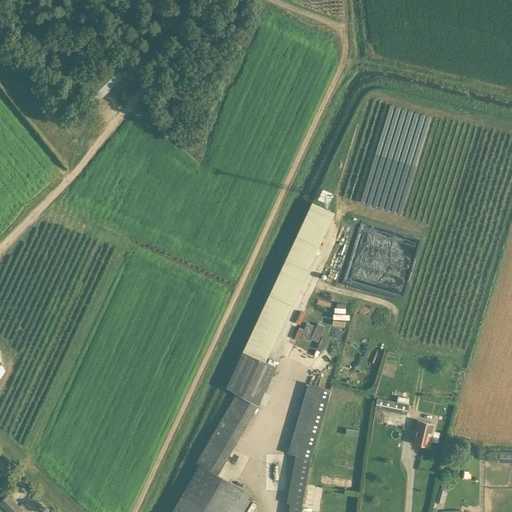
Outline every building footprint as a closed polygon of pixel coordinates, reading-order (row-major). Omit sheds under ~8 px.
[(80,89),(87,96),(94,103),(124,74),(124,75),(128,72),(120,64),(117,67),(114,64),(109,60),(80,89)] [(3,83),(7,89),(25,77),(22,71),(3,83)] [(21,92),(15,97),(18,101),(24,96),(21,92)] [(71,134),(55,147),(59,151),(74,138),(71,134)] [(69,163),(86,149),(82,145),(66,159),(69,163)] [(310,269),(335,210),(314,201),(298,237),(311,242),(301,265),(310,269)] [(275,366),(265,362),(242,351),(226,387),(228,388),(236,393),(257,405),(275,366)] [(408,404),(400,402),(398,413),(406,415),(408,404)] [(395,411),(379,408),(374,432),(389,436),(395,411)] [(412,443),(429,447),(435,423),(418,419),(412,443)] [(358,430),(346,428),(345,434),(357,436),(358,430)] [(511,451),(500,451),(499,460),(511,459),(511,451)] [(242,511),(252,495),(199,464),(171,511),(242,511)] [(445,490),(441,489),(439,489),(438,493),(437,500),(436,501),(442,503),(446,491),(445,490)] [(9,511),(20,511),(23,510),(15,502),(7,510),(9,511)]
